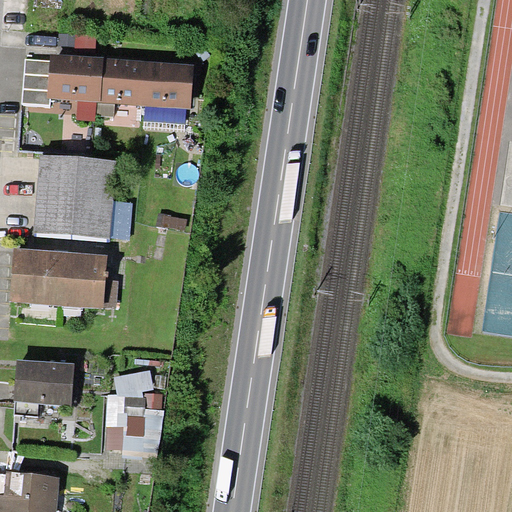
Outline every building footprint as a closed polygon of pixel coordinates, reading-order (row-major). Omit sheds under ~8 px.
[(194,67),(51,56),(50,63),(47,101),(52,102),(191,112),(194,67)] [(47,101),(50,63),(25,61),(22,106),(51,108),(52,102),(47,101)] [(117,164),(41,158),(34,235),(111,242),(117,164)] [(15,252),(10,305),(104,313),(105,309),(107,282),(108,259),(15,252)] [(119,283),(107,282),(105,309),(117,310),(119,283)] [(75,366),(17,363),(14,418),(39,420),(40,408),(72,410),(75,366)] [(111,452),(168,450),(165,389),(158,390),(157,369),(118,371),(119,394),(109,395),(111,452)] [(58,511),(61,480),(0,474),(0,511),(58,511)]
